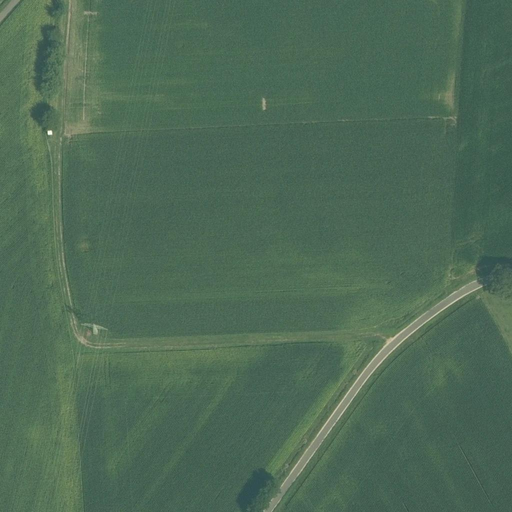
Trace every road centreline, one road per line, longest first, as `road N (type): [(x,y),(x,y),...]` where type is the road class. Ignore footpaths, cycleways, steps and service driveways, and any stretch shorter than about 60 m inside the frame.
road 1 (track): [(64,0),(58,231),(75,329),(88,344),(393,337)]
road 2 (unclassified): [(511,273),(444,297),(393,337),(265,511)]
